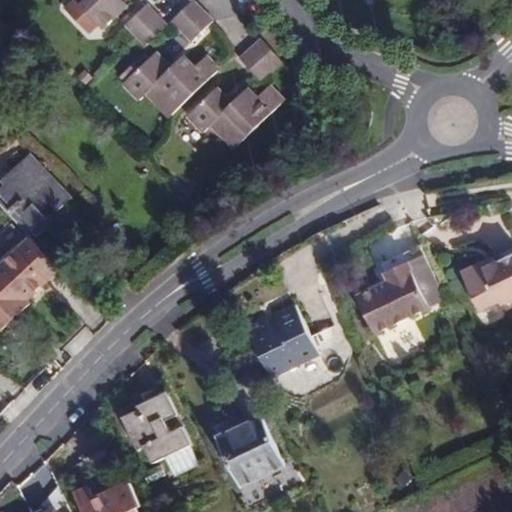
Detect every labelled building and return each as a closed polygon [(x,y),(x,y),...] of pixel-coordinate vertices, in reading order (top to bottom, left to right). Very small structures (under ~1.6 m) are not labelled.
[(74,0),(104,30),(129,6),(123,0),(74,0)] [(214,22),(193,0),(172,21),(193,43),(214,22)] [(169,26),(148,4),(126,25),(147,47),(169,26)] [(283,61),(263,39),(241,59),(260,81),(283,61)] [(172,68),(168,64),(157,52),(124,84),(139,100),(147,93),(170,118),(209,81),(221,70),(207,56),(196,67),(186,56),(176,64),(172,68)] [(172,60),(168,64),(172,68),(176,64),(172,60)] [(233,103),(229,99),(218,88),(189,116),(205,133),(212,125),(235,149),(285,101),(271,85),(258,97),(249,88),(237,99),(233,103)] [(233,95),(229,99),(233,103),(237,99),(233,95)] [(72,198),(31,154),(2,181),(6,185),(0,190),(0,204),(34,241),(39,236),(48,227),(37,215),(51,202),(59,211),(72,198)] [(31,300),(61,271),(31,238),(0,266),(0,333),(33,303),(31,300)] [(503,306),(511,301),(511,249),(467,272),(465,279),(482,312),(501,303),(503,306)] [(430,309),(404,253),(381,264),(390,281),(358,296),(376,334),(430,309)] [(296,305),(274,315),(277,320),(269,323),(266,316),(246,326),(272,378),(321,355),(296,305)] [(315,331),(319,345),(336,341),(333,327),(315,331)] [(149,410),(142,413),(144,417),(127,425),(139,450),(146,447),(154,464),(193,445),(184,426),(172,432),(167,421),(179,416),(168,392),(145,402),(149,410)] [(138,406),(142,413),(149,410),(145,402),(138,406)] [(265,416),(218,438),(241,487),(288,465),(265,416)] [(116,473),(104,448),(81,459),(93,484),(116,473)] [(139,511),(137,508),(143,506),(131,482),(95,499),(89,488),(74,495),(82,511),(139,511)]
